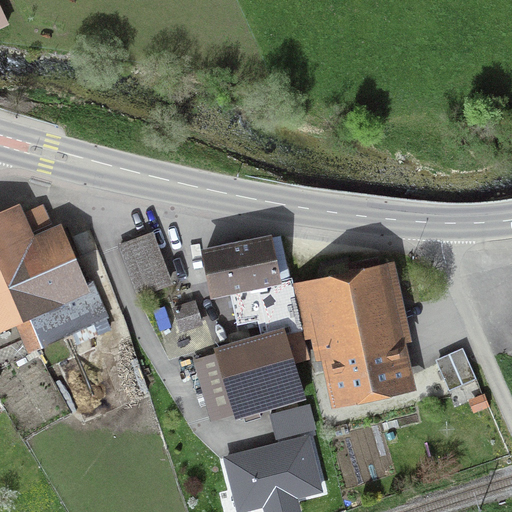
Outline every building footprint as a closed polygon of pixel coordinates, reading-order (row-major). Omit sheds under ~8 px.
[(18,210),(0,218),(0,328),(19,320),(32,347),(106,315),(92,286),(84,289),(58,230),(50,234),(40,210),(21,218),(18,210)] [(168,283),(150,234),(120,245),(138,294),(168,283)] [(214,294),(290,278),(281,236),(205,252),(214,294)] [(340,396),(403,382),(377,260),(350,265),(352,277),(316,285),(340,396)] [(201,321),(195,302),(173,309),(180,328),(201,321)] [(283,335),(256,342),(274,403),(302,397),(291,361),(307,356),(303,343),(300,332),(283,335)] [(330,484),(317,434),(285,442),(284,436),(316,428),(310,403),(276,412),(256,342),(220,351),(237,412),(236,412),(246,452),(237,454),(250,505),(330,484)] [(448,391),(476,379),(464,351),(436,363),(448,391)]
